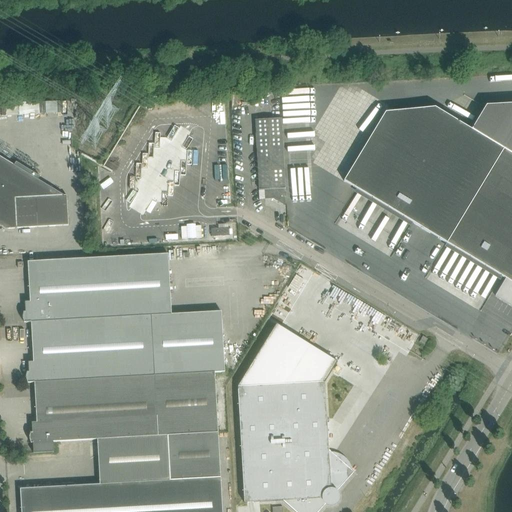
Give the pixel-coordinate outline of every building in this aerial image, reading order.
[(232,92),(232,109),(241,109),(240,92),(232,92)] [(40,112),(39,101),(20,102),(20,113),(40,112)] [(58,112),(58,101),(45,101),(46,112),(58,112)] [(511,104),(486,106),(471,130),(435,108),(385,113),(343,181),(505,279),(505,280),(495,297),(511,306),(511,104)] [(262,120),(255,120),(256,134),(258,180),(259,190),(265,190),(265,200),(273,199),(277,201),(286,206),(285,206),(285,189),(285,179),(281,119),(262,120)] [(0,157),(0,198),(18,169),(0,157)] [(18,169),(0,198),(0,224),(6,229),(16,228),(16,229),(68,226),(67,196),(62,196),(37,180),(40,177),(16,162),(14,166),(18,169)] [(212,237),(230,236),(229,228),(211,229),(212,237)] [(26,323),(31,323),(171,315),(168,254),(28,262),(30,302),(25,302),(25,312),(24,312),(23,317),(23,318),(24,323),(26,323)] [(27,383),(29,383),(34,383),(215,373),(225,372),(221,312),(171,315),(31,323),(33,362),(28,363),(29,373),(27,373),(26,377),(26,379),(27,383)] [(276,324),(238,387),(244,503),(283,501),(295,511),(318,511),(326,504),(328,505),(331,505),(334,504),(336,503),(338,500),(338,497),(338,494),(336,493),(354,473),(329,450),(325,382),(337,362),(276,324)] [(424,345),(428,339),(423,337),(420,342),(424,345)] [(53,442),(168,436),(218,433),(215,373),(34,383),(37,422),(32,423),(32,433),(30,433),(29,437),(29,439),(31,443),(33,443),(33,453),(54,452),(53,442)] [(222,511),(218,433),(168,436),(170,481),(20,489),(21,511),(222,511)]
